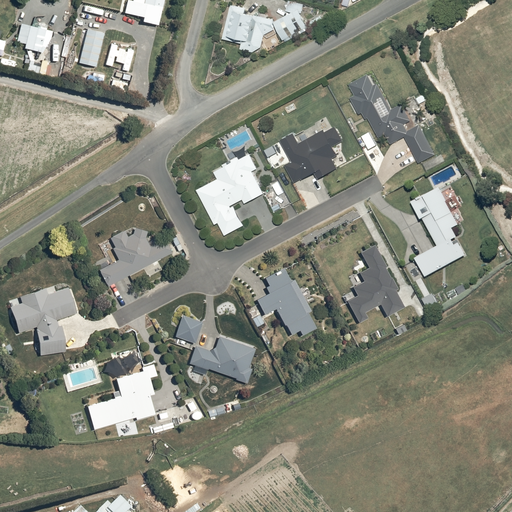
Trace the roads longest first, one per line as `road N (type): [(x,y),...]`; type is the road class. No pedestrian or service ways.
road 1 (residential): [(404,0),(198,111)]
road 2 (residential): [(211,272),(372,185)]
road 3 (residential): [(147,150),(0,245)]
road 4 (residential): [(211,272),(147,150)]
